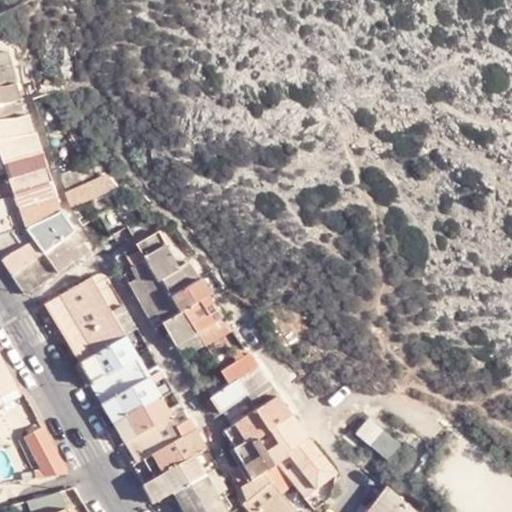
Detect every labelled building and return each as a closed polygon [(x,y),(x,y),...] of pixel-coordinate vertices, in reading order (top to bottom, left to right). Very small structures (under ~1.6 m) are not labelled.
[(0,55),(0,68),(1,72),(12,70),(8,54),(0,55)] [(18,86),(15,77),(12,70),(1,72),(6,88),(16,87),(18,86)] [(16,87),(6,88),(11,103),(20,102),(16,87)] [(0,104),(11,103),(6,88),(0,88),(0,104)] [(20,102),(11,103),(16,121),(26,119),(20,102)] [(0,123),(16,121),(11,103),(0,104),(0,123)] [(26,119),(16,121),(22,138),(32,137),(28,119),(26,119)] [(0,140),(22,138),(16,121),(0,123),(0,140)] [(38,141),(25,142),(30,158),(42,154),(38,141)] [(25,142),(0,145),(0,152),(5,165),(30,158),(25,142)] [(42,154),(30,158),(36,172),(47,169),(43,154),(42,154)] [(30,158),(5,165),(7,175),(10,181),(36,172),(30,158)] [(47,169),(36,172),(42,188),(52,184),(47,169)] [(36,172),(10,181),(15,197),(42,188),(36,172)] [(7,175),(0,176),(0,242),(25,230),(20,211),(15,197),(10,181),(7,175)] [(113,192),(107,176),(66,193),(73,208),(113,192)] [(52,184),(42,188),(45,201),(57,197),(52,184)] [(45,201),(42,188),(15,197),(20,211),(45,201)] [(52,217),(62,213),(57,197),(45,201),(52,217)] [(52,217),(45,201),(20,211),(25,230),(52,217)] [(76,233),(62,213),(52,217),(68,240),(76,233)] [(68,240),(52,217),(25,230),(33,241),(43,256),(68,240)] [(25,230),(0,242),(0,257),(1,259),(33,241),(25,230)] [(90,253),(76,233),(68,240),(81,260),(90,253)] [(140,253),(146,261),(167,248),(159,235),(138,247),(140,252),(140,253)] [(43,256),(58,276),(81,260),(68,240),(43,256)] [(1,259),(14,277),(43,256),(33,241),(1,259)] [(146,261),(161,284),(182,271),(180,269),(167,248),(146,261)] [(127,262),(131,268),(146,261),(140,253),(140,252),(127,262)] [(14,277),(26,296),(58,276),(43,256),(14,277)] [(134,275),(162,324),(183,314),(172,298),(161,284),(146,261),(131,268),(134,275)] [(127,262),(119,268),(127,280),(134,275),(131,268),(127,262)] [(182,271),(190,285),(200,280),(188,264),(180,269),(182,271)] [(172,298),(190,285),(182,271),(161,284),(172,298)] [(155,329),(162,324),(134,275),(127,280),(155,329)] [(92,281),(118,323),(128,317),(109,284),(108,282),(103,278),(97,278),(92,281)] [(172,298),(183,314),(185,312),(209,297),(210,296),(200,280),(190,285),(172,298)] [(62,332),(82,366),(126,338),(118,323),(92,281),(44,307),(62,332)] [(185,312),(198,334),(224,319),(209,297),(185,312)] [(175,347),(182,359),(205,345),(198,334),(185,312),(183,314),(162,324),(175,347)] [(118,323),(126,338),(137,333),(128,317),(118,323)] [(198,334),(205,345),(206,347),(231,331),(224,319),(198,334)] [(82,366),(94,387),(140,364),(126,338),(82,366)] [(223,376),(231,387),(235,383),(256,367),(246,353),(221,372),(223,376)] [(0,386),(12,379),(0,356),(0,386)] [(94,387),(105,406),(150,381),(146,375),(140,364),(94,387)] [(246,398),(267,383),(256,367),(235,383),(246,398)] [(158,368),(146,375),(150,381),(162,374),(158,368)] [(162,374),(150,381),(153,387),(165,380),(162,374)] [(206,390),(214,400),(231,387),(223,376),(206,390)] [(0,440),(5,437),(7,428),(0,415),(0,393),(16,384),(12,379),(0,386),(0,440)] [(115,427),(132,418),(162,401),(153,387),(150,381),(105,406),(115,427)] [(240,402),(246,398),(235,383),(231,387),(240,402)] [(257,412),(277,397),(267,383),(246,398),(257,412)] [(0,401),(19,391),(16,384),(0,393),(0,401)] [(214,400),(223,415),(240,402),(231,387),(214,400)] [(272,433),(292,418),(277,397),(257,412),(272,433)] [(238,424),(257,412),(246,398),(240,402),(223,415),(231,429),(238,424)] [(132,418),(141,437),(171,419),(166,410),(162,401),(132,418)] [(179,404),(166,410),(171,419),(184,412),(179,404)] [(258,443),(272,433),(257,412),(238,424),(248,435),(252,441),(255,445),(258,443)] [(127,445),(141,437),(132,418),(115,427),(127,445)] [(258,443),(275,463),(293,452),(309,440),(292,418),(272,433),(258,443)] [(141,437),(154,457),(184,441),(177,427),(171,419),(141,437)] [(374,446),(384,433),(367,421),(357,434),(374,446)] [(184,441),(188,448),(200,440),(190,422),(177,427),(184,441)] [(232,447),(248,435),(238,424),(231,429),(224,435),(223,436),(232,447)] [(71,476),(42,428),(26,438),(44,470),(36,472),(41,481),(71,476)] [(414,430),(404,439),(418,456),(429,446),(414,430)] [(399,445),(384,433),(374,446),(387,457),(399,445)] [(138,467),(154,457),(141,437),(127,445),(138,467)] [(195,459),(197,464),(210,456),(200,440),(188,448),(195,459)] [(279,468),(282,472),(304,499),(322,486),(335,474),(309,440),(293,452),(275,463),(279,468)] [(154,457),(165,475),(195,459),(188,448),(184,441),(154,457)] [(234,451),(244,468),(261,459),(255,445),(252,441),(234,451)] [(235,473),(243,490),(269,478),(279,468),(275,463),(258,443),(255,445),(261,459),(244,468),(235,473)] [(197,464),(205,476),(213,472),(218,469),(210,456),(197,464)] [(165,475),(175,494),(205,476),(197,464),(195,459),(165,475)] [(248,499),(269,483),(282,472),(279,468),(269,478),(243,490),(248,499)] [(216,496),(223,492),(226,491),(213,472),(205,476),(216,496)] [(145,487),(156,505),(175,494),(165,475),(145,487)] [(175,494),(186,511),(191,511),(216,496),(205,476),(175,494)] [(256,511),(295,511),(269,483),(248,499),(247,501),(256,511)] [(311,508),(315,511),(320,511),(332,498),(332,496),(322,486),(304,499),(311,508)] [(416,511),(385,489),(368,511),(416,511)] [(191,511),(226,511),(216,496),(191,511)] [(256,511),(247,501),(245,510),(246,511),(256,511)]
